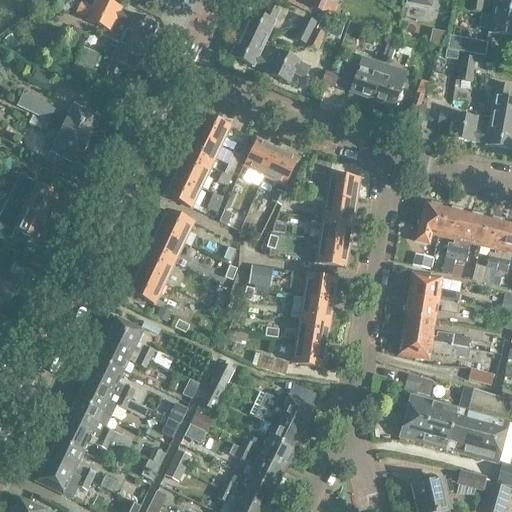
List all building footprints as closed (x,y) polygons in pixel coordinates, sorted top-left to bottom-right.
[(67,0),(54,0),(64,13),(72,6),(67,0)] [(117,8),(101,0),(95,0),(91,9),(80,3),(75,14),(86,20),(85,21),(106,31),(117,8)] [(323,0),(312,0),(309,8),(321,13),(326,1),(323,0)] [(430,8),(431,0),(408,0),(408,4),(430,8)] [(452,0),(451,0),(450,8),(458,9),(460,1),(452,0)] [(480,15),(483,1),(474,0),(468,0),(467,12),(480,15)] [(511,20),(511,2),(496,0),(493,0),(491,17),(511,20)] [(263,45),(274,23),(273,22),(278,11),(268,6),(262,17),(251,12),(240,34),(263,45)] [(145,49),(156,26),(132,15),(132,17),(119,11),(120,9),(117,8),(106,31),(145,49)] [(488,34),(511,38),(511,20),(491,17),(480,15),(477,29),(488,31),(488,34)] [(303,17),(298,28),(310,35),(313,29),(316,25),(316,24),(303,17)] [(298,28),(292,39),(305,46),(310,35),(298,28)] [(310,35),(305,46),(317,52),(325,35),(313,29),(310,35)] [(106,31),(103,37),(112,41),(110,47),(116,50),(110,61),(112,62),(107,73),(117,78),(123,67),(134,72),(145,49),(106,31)] [(240,34),(229,57),(251,67),(252,66),(265,72),(270,61),(258,56),(263,45),(240,34)] [(486,44),(449,37),(447,50),(484,57),(486,44)] [(81,49),(77,60),(94,68),(99,57),(81,49)] [(270,61),(265,72),(264,74),(287,85),(292,73),(304,79),(309,68),(297,63),(298,62),(275,51),(270,61)] [(472,72),(474,60),(459,57),(457,69),(472,72)] [(371,101),(383,66),(361,58),(349,93),(371,101)] [(330,75),(326,86),(333,88),(337,77),(341,64),(335,62),(330,75)] [(406,74),(383,66),(371,101),(393,109),(406,74)] [(470,84),(472,72),(457,69),(455,82),(470,84)] [(326,86),(330,75),(324,72),(320,84),(326,86)] [(419,84),(415,95),(422,97),(423,97),(426,86),(419,84)] [(495,97),(494,97),(489,122),(511,125),(511,100),(506,99),(509,87),(497,85),(495,97)] [(21,95),(15,106),(48,122),(53,110),(21,95)] [(415,95),(413,103),(419,105),(422,97),(415,95)] [(415,117),(419,105),(413,103),(409,114),(415,117)] [(421,119),(425,107),(419,105),(415,117),(421,119)] [(69,115),(68,114),(61,129),(88,142),(95,127),(94,127),(98,118),(73,106),(69,115)] [(447,139),(471,144),(472,142),(474,131),(476,120),(451,115),(451,116),(439,114),(437,125),(449,127),(447,139)] [(229,128),(202,115),(192,135),(220,148),(229,128)] [(31,118),(28,125),(43,132),(46,125),(31,118)] [(485,146),(510,151),(511,137),(511,125),(489,122),(487,133),(474,131),(472,142),(485,145),(485,146)] [(79,157),(81,157),(88,142),(61,129),(53,144),(55,145),(50,154),(75,166),(79,157)] [(192,135),(183,155),(210,168),(220,148),(192,135)] [(256,140),(243,168),(263,177),(276,150),(256,140)] [(238,142),(232,154),(240,158),(245,146),(238,142)] [(264,178),(259,189),(275,196),(271,203),(281,207),(286,196),(277,192),(280,185),(284,187),(297,160),(276,150),(263,177),(264,178)] [(232,154),(223,175),(231,178),(240,158),(232,154)] [(210,168),(183,155),(173,176),(200,189),(210,168)] [(221,174),(217,184),(226,188),(231,178),(223,175),(221,174)] [(359,180),(329,175),(325,198),(355,202),(359,180)] [(163,196),(190,209),(200,189),(173,176),(163,196)] [(20,177),(8,202),(22,209),(23,207),(50,221),(61,197),(34,184),(20,177)] [(237,181),(232,192),(240,196),(245,185),(237,181)] [(297,190),(309,192),(310,184),(298,182),(297,190)] [(206,210),(216,214),(223,200),(213,195),(206,210)] [(291,195),(290,203),(301,204),(302,197),(291,195)] [(325,198),(322,220),(351,225),(355,202),(325,198)] [(5,206),(0,217),(0,234),(9,239),(12,231),(38,244),(50,221),(23,207),(22,209),(8,202),(5,206)] [(445,208),(424,203),(414,243),(428,246),(430,236),(437,238),(445,208)] [(437,238),(452,241),(452,244),(447,243),(444,258),(453,260),(465,213),(445,208),(437,238)] [(183,244),(193,224),(165,211),(156,231),(183,244)] [(231,215),(223,211),(218,223),(226,226),(231,215)] [(463,263),(468,245),(479,248),(486,218),(465,213),(453,260),(463,263)] [(486,218),(479,248),(494,251),(493,254),(489,253),(485,268),(487,268),(483,283),(483,284),(491,286),(493,278),(495,270),(506,223),(486,218)] [(351,225),(322,220),(318,243),(348,247),(351,225)] [(505,254),(511,255),(511,224),(506,223),(495,270),(505,273),(508,258),(504,256),(505,254)] [(272,232),(283,234),(285,226),(273,224),(272,232)] [(173,265),(183,244),(156,231),(146,252),(173,265)] [(269,236),(266,248),(269,249),(274,251),(277,238),(269,236)] [(314,265),(344,270),(348,247),(318,243),(314,265)] [(227,248),(222,260),(230,263),(235,251),(227,248)] [(163,285),(173,265),(146,252),(136,272),(163,285)] [(418,260),(416,268),(428,270),(430,263),(418,260)] [(228,267),(224,279),(232,282),(236,270),(228,267)] [(251,267),(249,285),(255,286),(264,287),(266,270),(251,267)] [(136,272),(126,293),(154,306),(163,285),(136,272)] [(439,291),(440,280),(411,275),(407,297),(460,306),(462,295),(439,291)] [(336,281),(306,276),(302,298),(332,303),(336,281)] [(493,278),(491,286),(498,288),(500,279),(493,278)] [(0,307),(1,305),(7,308),(17,288),(0,279),(0,307)] [(250,302),(253,290),(245,288),(242,300),(250,302)] [(225,300),(218,296),(213,307),(220,310),(225,300)] [(407,297),(404,318),(434,323),(436,308),(440,308),(439,314),(458,317),(460,306),(407,297)] [(302,298),(299,321),(328,325),(332,303),(302,298)] [(159,311),(156,318),(167,323),(170,316),(159,311)] [(104,340),(139,357),(143,347),(136,344),(142,332),(114,318),(104,340)] [(404,318),(400,339),(451,347),(453,337),(436,334),(435,339),(431,338),(434,323),(404,318)] [(177,321),(173,328),(185,333),(188,326),(177,321)] [(325,348),(328,325),(299,321),(295,343),(325,348)] [(144,323),(141,330),(157,337),(160,331),(144,323)] [(265,337),(276,339),(277,331),(266,329),(265,337)] [(228,332),(223,346),(230,348),(232,343),(244,345),(245,343),(246,344),(247,335),(228,332)] [(400,339),(397,356),(414,358),(413,361),(427,363),(429,355),(429,352),(433,352),(433,354),(449,357),(451,347),(400,339)] [(104,340),(94,360),(122,373),(127,362),(134,366),(139,357),(104,340)] [(321,370),(325,348),(295,343),(291,365),(321,370)] [(143,347),(139,357),(149,361),(154,352),(143,347)] [(455,348),(454,358),(466,360),(467,350),(455,348)] [(255,367),(255,368),(284,377),(288,363),(259,355),(255,367)] [(145,371),(149,361),(139,357),(134,366),(145,371)] [(84,380),(119,397),(124,388),(116,385),(122,373),(94,360),(84,380)] [(220,364),(209,385),(223,392),(233,371),(223,366),(220,364)] [(470,369),(467,381),(490,387),(493,376),(470,369)] [(84,380),(74,401),(102,414),(109,418),(115,406),(119,397),(84,380)] [(223,392),(209,385),(199,406),(212,412),(223,392)] [(259,393),(252,407),(259,410),(303,431),(307,423),(311,422),(314,417),(312,413),(314,410),(310,408),(315,397),(292,386),(287,397),(286,396),(282,405),(265,396),(259,393)] [(124,388),(119,397),(129,402),(134,393),(124,388)] [(466,413),(468,413),(505,423),(510,403),(472,391),(466,413)] [(125,411),(129,402),(119,397),(115,406),(125,411)] [(468,413),(466,413),(458,411),(410,398),(405,417),(434,425),(435,421),(452,426),(452,423),(464,426),(468,413)] [(74,401),(64,422),(99,439),(104,430),(101,428),(99,431),(95,429),(96,426),(102,414),(74,401)] [(135,405),(131,414),(143,420),(148,411),(135,405)] [(252,407),(248,416),(254,419),(261,422),(255,433),(266,438),(294,452),(303,431),(259,410),(252,407)] [(452,440),(459,442),(456,454),(496,464),(507,424),(505,423),(468,413),(464,426),(452,423),(452,426),(449,437),(452,438),(452,440)] [(435,421),(434,425),(405,417),(399,439),(456,454),(459,442),(452,440),(452,438),(449,437),(452,426),(435,421)] [(64,422),(54,442),(82,455),(87,444),(92,446),(93,446),(95,447),(99,439),(64,422)] [(206,435),(189,427),(184,437),(202,446),(206,435)] [(104,430),(99,439),(109,444),(125,452),(130,441),(121,436),(120,437),(104,429),(104,430)] [(266,438),(260,450),(243,441),(239,451),(284,472),(294,452),(266,438)] [(109,444),(99,439),(95,447),(95,448),(105,453),(109,444)] [(80,478),(85,469),(77,465),(82,455),(54,442),(45,462),(80,478)] [(170,468),(184,475),(192,458),(178,451),(170,468)] [(239,451),(235,459),(252,467),(247,478),(274,492),(284,472),(239,451)] [(73,484),(76,486),(80,478),(45,462),(35,482),(62,496),(68,484),(72,486),(73,484)] [(511,466),(502,464),(496,485),(511,489),(511,466)] [(184,475),(170,468),(165,477),(179,484),(184,475)] [(90,483),(95,474),(85,469),(80,478),(90,483)] [(459,471),(455,485),(458,485),(474,490),(481,492),(481,491),(487,492),(481,511),(504,511),(511,490),(484,482),(485,479),(459,471)] [(98,477),(93,485),(111,494),(112,493),(115,494),(120,485),(104,478),(101,476),(98,477)] [(80,478),(76,486),(75,487),(86,492),(90,483),(80,478)] [(224,482),(219,491),(262,511),(264,511),(274,492),(247,478),(239,494),(235,492),(237,488),(224,482)] [(448,511),(444,494),(451,492),(449,482),(442,483),(441,481),(411,488),(417,511),(448,511)] [(262,511),(219,491),(216,499),(224,503),(220,511),(262,511)] [(158,493),(151,506),(161,511),(167,498),(158,493)] [(46,511),(44,511),(42,508),(36,505),(32,505),(18,498),(16,502),(13,505),(9,511),(46,511)] [(138,511),(140,508),(126,501),(121,511),(138,511)]
